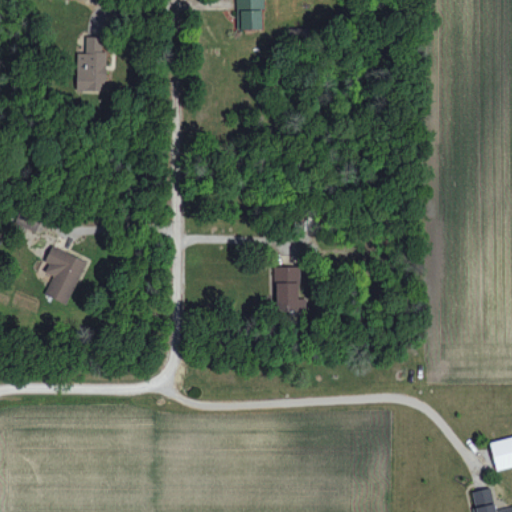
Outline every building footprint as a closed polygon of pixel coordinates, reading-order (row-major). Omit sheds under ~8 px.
[(262,0),(235,0),(237,29),(264,28),(262,0)] [(74,90),(106,90),(106,50),(101,50),(101,36),(86,36),(86,53),(74,53),(74,90)] [(53,275),(44,293),(66,304),(86,261),(52,245),(45,261),(49,262),(44,272),(53,275)] [(299,266),(274,266),(275,310),(300,309),(299,266)] [(511,436),(489,442),(496,470),(511,465),(511,436)] [(471,491),(475,511),(511,511),(511,506),(495,509),(490,487),(471,491)]
